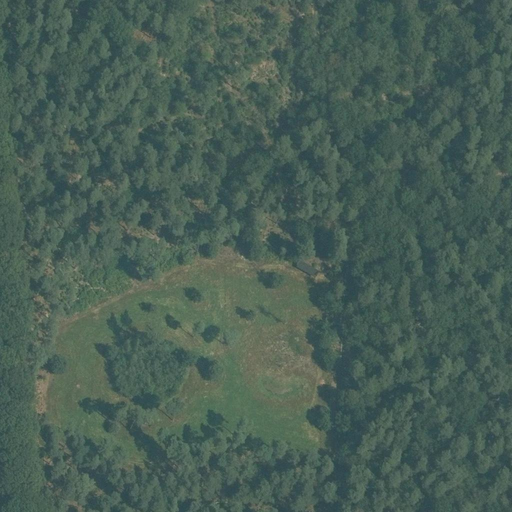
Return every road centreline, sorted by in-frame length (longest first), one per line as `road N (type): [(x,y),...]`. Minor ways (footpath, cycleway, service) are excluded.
road 1 (track): [(319,0),(341,182),(337,511)]
road 2 (track): [(511,173),(338,156)]
